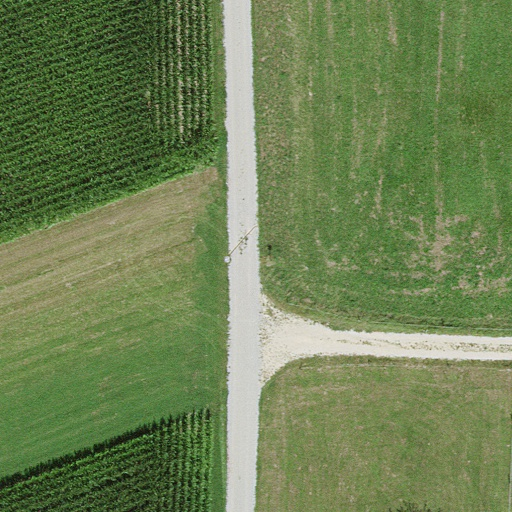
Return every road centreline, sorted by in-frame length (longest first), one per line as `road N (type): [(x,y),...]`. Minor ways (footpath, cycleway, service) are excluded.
road 1 (track): [(230,511),(238,342),(229,0)]
road 2 (track): [(238,342),(511,353)]
